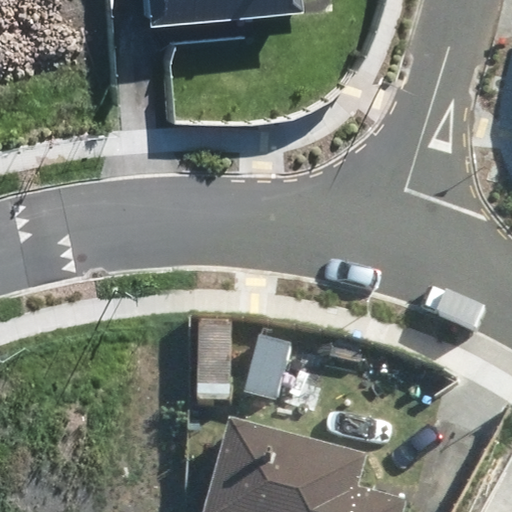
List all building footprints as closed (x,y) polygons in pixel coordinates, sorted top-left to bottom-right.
[(72,0),(0,0),(0,44),(78,28),(72,0)] [(140,0),(142,15),(289,1),(288,0),(140,0)] [(329,352),(261,342),(252,401),(320,411),(329,352)] [(303,452),(232,437),(215,511),(396,511),(365,505),(369,485),(373,467),(303,452)] [(56,465),(2,472),(5,511),(152,511),(150,484),(59,493),(56,465)]
